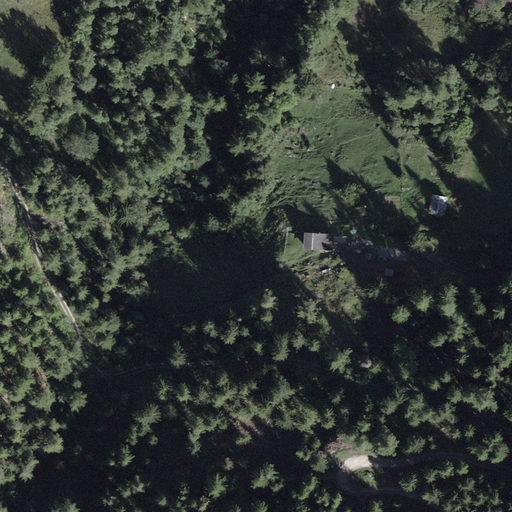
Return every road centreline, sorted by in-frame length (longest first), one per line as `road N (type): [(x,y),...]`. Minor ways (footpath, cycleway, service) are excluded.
road 1 (track): [(511,433),(454,401),(372,391),(293,365),(164,367),(100,377),(41,269),(0,165)]
road 2 (track): [(449,511),(403,490),(351,490),(341,481),(347,463),(442,455),(511,470)]
road 3 (track): [(511,263),(481,275),(373,249)]
